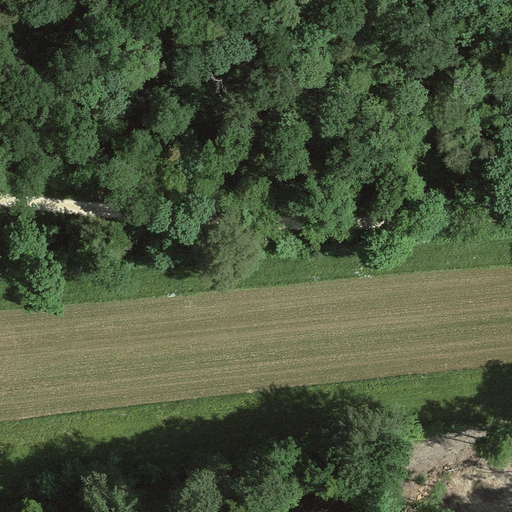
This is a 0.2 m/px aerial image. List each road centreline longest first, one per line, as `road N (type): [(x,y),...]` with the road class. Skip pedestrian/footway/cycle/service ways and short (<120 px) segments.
road 1 (track): [(511,414),(238,471),(0,504)]
road 2 (track): [(0,199),(259,229),(511,227)]
